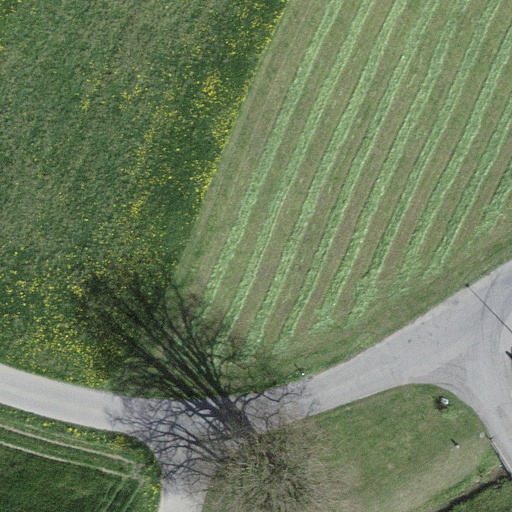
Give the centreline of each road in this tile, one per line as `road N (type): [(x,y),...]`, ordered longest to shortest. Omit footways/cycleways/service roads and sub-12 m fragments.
road 1 (residential): [(511,289),(317,397),(197,419)]
road 2 (residential): [(197,419),(126,415),(0,383)]
